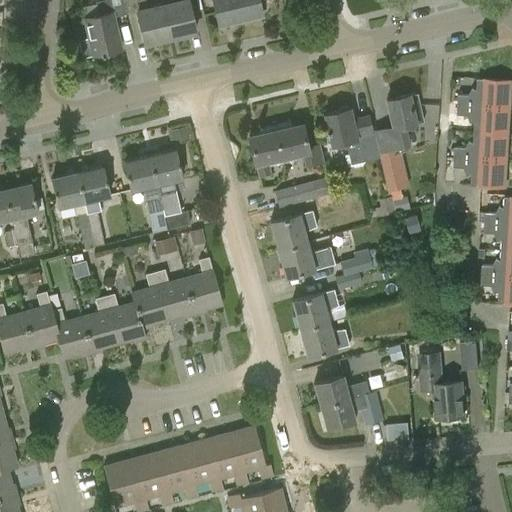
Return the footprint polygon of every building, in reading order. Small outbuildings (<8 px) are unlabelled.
[(100,0),(96,1),(98,13),(85,16),(89,35),(78,38),(82,56),(120,47),(112,16),(125,13),(122,0),(100,0)] [(162,3),(148,7),(146,0),(122,0),(125,13),(137,10),(145,42),(170,36),(162,3)] [(175,0),(162,3),(170,36),(195,31),(187,0),(175,0)] [(212,0),(219,25),(262,14),(258,0),(212,0)] [(458,104),(509,107),(511,80),(477,78),(477,89),(473,87),(469,95),(458,94),(458,104)] [(389,190),(391,190),(396,189),(391,162),(387,163),(386,155),(397,153),(395,144),(404,142),(401,127),(416,124),(416,123),(424,122),(417,93),(409,95),(409,94),(386,99),(392,128),(390,128),(390,127),(374,130),(381,157),(382,156),(389,190)] [(509,107),(458,104),(457,114),(468,115),(471,122),(475,121),(474,131),(508,133),(509,107)] [(370,114),(352,117),(350,109),(324,115),(331,146),(346,142),(348,154),(345,154),(347,165),(351,168),(362,166),(365,160),(381,157),(374,130),(373,130),(370,114)] [(288,122),(274,126),(281,158),(302,153),(305,167),(324,163),(320,142),(306,145),(301,124),(289,126),(288,122)] [(258,129),(259,133),(248,136),(254,164),(256,164),(258,176),(269,174),(266,161),(281,158),(274,126),(258,129)] [(455,146),(454,157),(506,160),(508,133),(474,131),(473,142),(469,140),(465,147),(455,146)] [(174,149),(149,154),(167,229),(190,223),(187,209),(180,211),(173,179),(181,178),(174,149)] [(167,229),(149,154),(123,160),(130,190),(143,187),(153,232),(167,229)] [(506,160),(454,157),(454,167),(464,167),(467,175),(472,173),(471,185),(504,187),(506,160)] [(100,209),(98,197),(109,195),(102,165),(77,171),(94,246),(104,243),(96,210),(100,209)] [(94,246),(77,171),(51,178),(57,202),(58,207),(73,203),(75,215),(77,214),(85,248),(94,246)] [(293,185),(298,201),(313,197),(317,213),(336,208),(332,192),(333,192),(328,176),(293,185)] [(30,182),(4,188),(11,218),(13,228),(14,228),(17,243),(20,256),(34,253),(25,214),(36,212),(30,182)] [(298,201),(293,185),(274,190),(278,206),(298,201)] [(4,188),(0,189),(0,220),(11,218),(4,188)] [(393,211),(390,196),(378,198),(380,206),(374,207),(375,214),(393,211)] [(409,207),(406,196),(400,198),(392,200),(394,208),(395,211),(409,207)] [(485,222),(511,223),(511,196),(504,196),(504,208),(500,205),(496,213),(485,212),(485,222)] [(312,210),(299,213),(270,221),(278,249),(305,242),(302,232),(304,232),(316,226),(312,210)] [(415,215),(404,218),(407,232),(419,229),(415,215)] [(511,223),(485,222),(484,232),(495,233),(498,241),(502,239),(501,249),(511,250),(511,223)] [(192,243),(205,242),(203,227),(190,228),(192,243)] [(14,228),(13,228),(5,230),(8,245),(17,243),(14,228)] [(157,253),(177,251),(176,236),(156,238),(157,253)] [(305,242),(278,249),(285,278),(314,270),(314,269),(335,263),(330,246),(308,252),(305,242)] [(343,274),(358,270),(373,266),(368,248),(353,252),(354,256),(339,260),(343,274)] [(482,264),(481,275),(511,276),(511,250),(501,249),(501,260),(497,258),(493,265),(482,264)] [(186,278),(195,313),(222,305),(209,257),(198,260),(202,273),(186,278)] [(358,270),(343,274),(335,276),(339,289),(367,281),(368,285),(395,277),(392,267),(360,276),(358,270)] [(195,313),(186,278),(169,282),(165,269),(155,272),(168,320),(195,313)] [(168,320),(155,272),(146,275),(149,288),(132,293),(134,302),(142,327),(168,320)] [(511,276),(481,275),(481,285),(491,285),(494,293),(499,292),(498,303),(511,303),(511,276)] [(334,288),(320,292),(291,300),(299,329),(328,321),(325,310),(339,305),(334,288)] [(58,339),(52,310),(47,291),(36,294),(40,307),(23,312),(32,347),(58,339)] [(142,327),(134,302),(118,307),(114,294),(105,296),(117,344),(145,337),(142,327)] [(99,311),(81,316),(91,351),(117,344),(105,296),(95,299),(99,311)] [(32,347),(23,312),(6,317),(3,303),(0,304),(0,333),(5,354),(32,347)] [(61,308),(52,310),(58,339),(63,358),(91,351),(81,316),(65,321),(61,308)] [(328,321),(299,329),(307,357),(335,349),(349,345),(345,327),(330,330),(328,321)] [(460,341),(462,369),(477,368),(475,340),(460,341)] [(461,380),(443,382),(441,350),(417,351),(420,391),(434,390),(437,418),(465,415),(461,380)] [(365,380),(345,385),(342,375),(314,383),(320,406),(348,398),(358,395),(375,391),(375,389),(368,391),(365,380)] [(375,391),(358,395),(362,407),(361,407),(365,425),(383,421),(375,391)] [(358,396),(320,406),(326,429),(354,422),(351,409),(361,407),(358,396)] [(2,412),(0,412),(0,441),(10,439),(2,412)] [(254,424),(229,431),(243,482),(247,481),(244,469),(257,466),(261,478),(273,474),(269,462),(265,464),(254,424)] [(243,482),(229,431),(204,438),(216,490),(223,488),(219,476),(232,473),(235,484),(243,482)] [(216,490),(204,438),(179,445),(192,496),(198,495),(195,483),(207,479),(210,491),(216,490)] [(10,439),(0,441),(0,470),(7,468),(17,466),(10,439)] [(192,496),(179,445),(153,451),(166,503),(172,501),(169,490),(182,486),(186,498),(192,496)] [(166,503),(153,451),(128,458),(142,510),(148,508),(145,496),(157,493),(160,505),(166,503)] [(142,510),(128,458),(103,465),(114,505),(133,500),(136,511),(142,510)] [(0,470),(0,498),(15,495),(7,468),(0,470)] [(281,511),(285,511),(278,486),(239,496),(238,492),(226,495),(230,507),(240,504),(241,511),(281,511)] [(19,511),(15,495),(0,498),(0,511),(19,511)]
